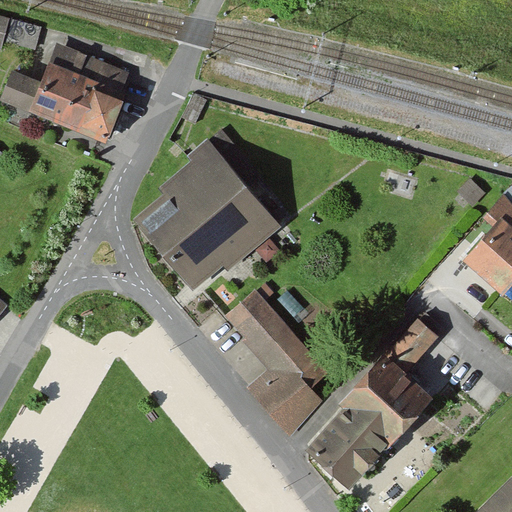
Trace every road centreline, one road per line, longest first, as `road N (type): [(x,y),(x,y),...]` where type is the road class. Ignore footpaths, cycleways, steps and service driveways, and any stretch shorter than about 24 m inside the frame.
road 1 (residential): [(328,511),(92,237)]
road 2 (residential): [(92,237),(210,0)]
road 3 (residential): [(0,392),(92,237)]
